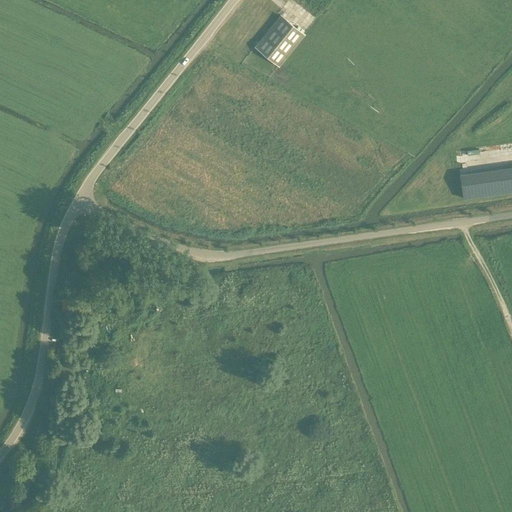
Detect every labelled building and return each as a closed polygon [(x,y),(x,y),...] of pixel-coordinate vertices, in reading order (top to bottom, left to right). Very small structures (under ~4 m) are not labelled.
[(281,16),(256,47),(279,66),(304,35),(281,16)] [(462,191),(463,198),(511,190),(511,170),(461,178),(460,178),(462,191)] [(62,309),(63,309),(62,317),(69,317),(70,310),(77,311),(79,299),(63,297),(62,309)] [(72,350),(58,348),(56,364),(69,366),(72,350)] [(51,382),(68,385),(71,366),(53,364),(51,382)]
